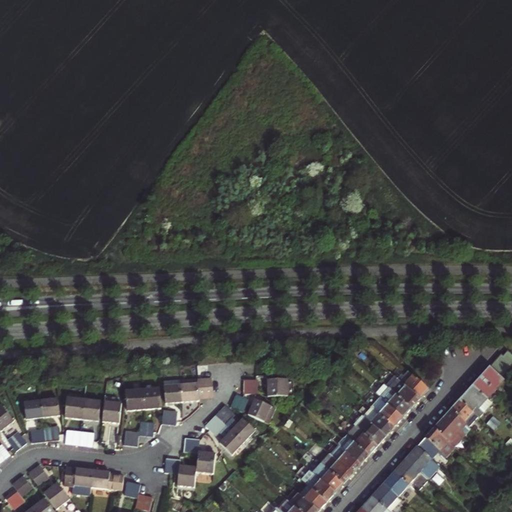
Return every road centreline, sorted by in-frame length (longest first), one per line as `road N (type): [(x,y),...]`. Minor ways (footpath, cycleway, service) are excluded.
road 1 (primary): [(0,333),(305,311),(511,309)]
road 2 (primary): [(511,289),(230,294)]
road 3 (residential): [(0,483),(43,454),(148,465),(220,399),(227,380)]
road 4 (residential): [(230,294),(0,314)]
road 5 (primary): [(230,294),(0,303)]
road 6 (residential): [(338,511),(460,370)]
